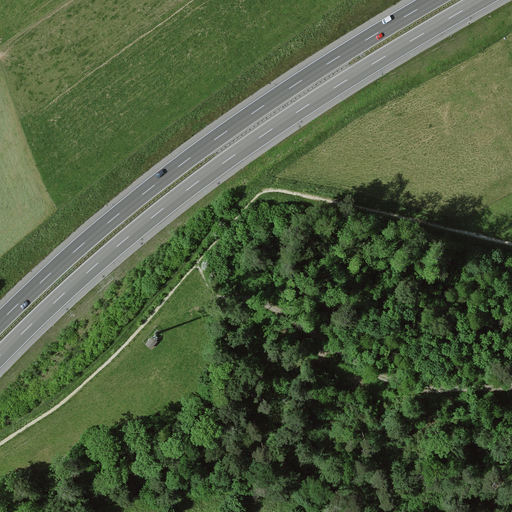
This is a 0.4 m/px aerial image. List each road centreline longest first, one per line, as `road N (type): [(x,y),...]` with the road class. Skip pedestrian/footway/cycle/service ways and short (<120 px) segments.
road 1 (motorway): [(0,355),(91,268),(230,157),(481,0)]
road 2 (motorway): [(433,0),(181,163),(0,322)]
road 3 (track): [(511,384),(429,390),(387,380),(291,316),(256,300),(214,298),(197,263)]
road 4 (track): [(0,443),(116,354),(197,263)]
